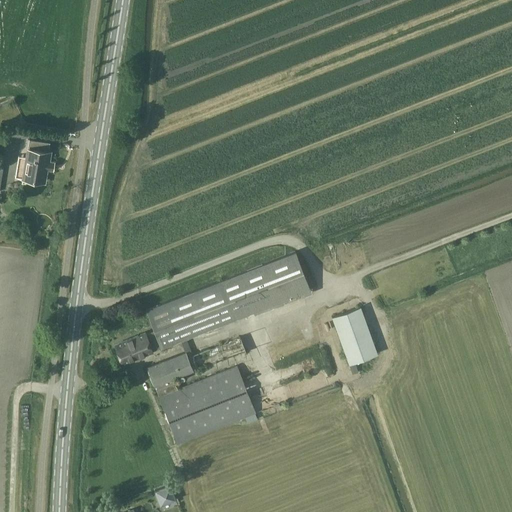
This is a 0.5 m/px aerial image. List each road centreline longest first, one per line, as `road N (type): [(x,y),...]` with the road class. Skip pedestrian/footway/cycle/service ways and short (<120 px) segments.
road 1 (primary): [(60,511),(87,227),(124,0)]
road 2 (track): [(315,296),(511,218)]
road 3 (track): [(67,390),(20,392),(12,511)]
